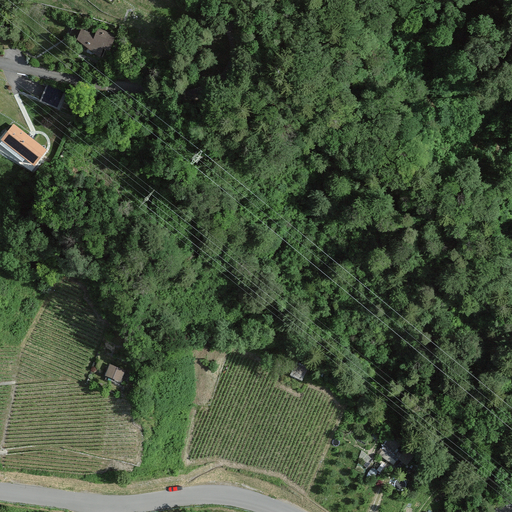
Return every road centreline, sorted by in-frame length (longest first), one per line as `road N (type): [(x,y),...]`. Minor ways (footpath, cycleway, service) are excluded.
road 1 (unclassified): [(0,63),(111,86),(195,91),(215,74),(223,45),(216,20),(192,0)]
road 2 (tertiary): [(0,489),(94,501),(220,493),(287,511)]
